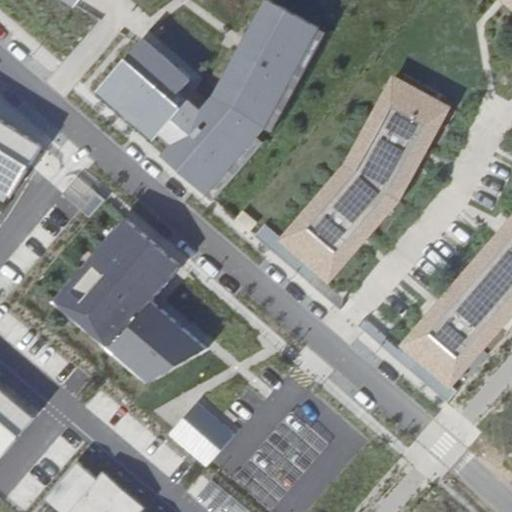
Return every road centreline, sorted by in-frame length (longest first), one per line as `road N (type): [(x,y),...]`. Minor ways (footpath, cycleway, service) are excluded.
road 1 (residential): [(0,61),(321,341)]
road 2 (residential): [(321,341),(458,193),(496,117)]
road 3 (residential): [(321,341),(511,505)]
road 4 (unknown): [(44,99),(108,27),(109,0)]
